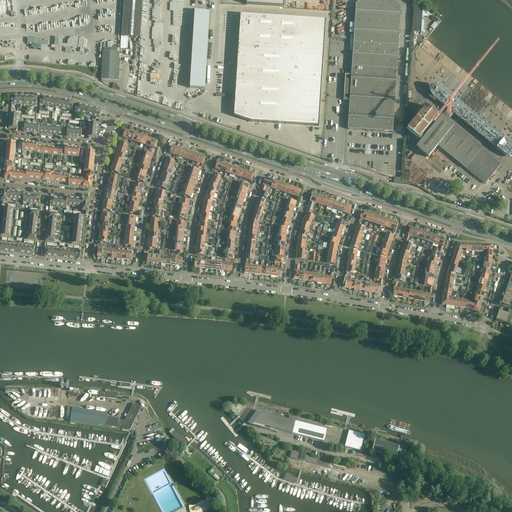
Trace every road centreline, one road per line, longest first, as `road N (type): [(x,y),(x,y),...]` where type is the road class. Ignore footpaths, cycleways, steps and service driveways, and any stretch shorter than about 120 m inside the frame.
road 1 (unclassified): [(105,511),(128,465),(163,448),(220,494),(224,511)]
road 2 (secondary): [(183,120),(76,82),(19,74)]
road 3 (secondary): [(337,172),(183,120)]
road 4 (secondary): [(476,220),(337,172)]
road 5 (residential): [(136,272),(150,183),(168,132)]
road 6 (residential): [(215,148),(186,278)]
road 7 (secondary): [(179,130),(302,171)]
road 8 (residential): [(235,283),(262,164)]
